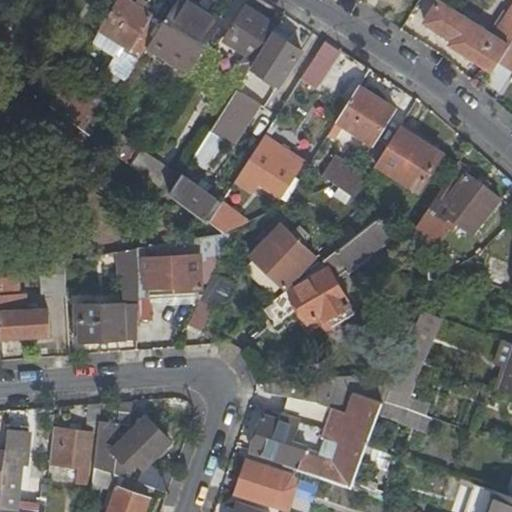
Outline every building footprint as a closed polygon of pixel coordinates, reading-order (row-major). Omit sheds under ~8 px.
[(127,54),(138,61),(148,45),(163,21),(130,0),(117,0),(100,28),(131,48),(127,54)] [(148,45),(189,71),(192,66),(205,46),(222,18),(204,7),(201,11),(182,0),(176,0),(163,21),(148,45)] [(204,7),(192,0),(182,0),(201,11),(204,7)] [(425,22),(453,40),(467,19),(438,1),(425,22)] [(212,104),(223,111),(238,88),(277,25),(245,4),(223,37),(249,54),(244,63),(239,60),(212,104)] [(452,43),(493,69),(509,46),(467,19),(453,40),(452,43)] [(303,51),(274,32),(252,67),(280,85),(303,51)] [(217,53),(205,46),(192,66),(204,73),(217,53)] [(322,86),(337,64),(322,54),(307,76),(322,86)] [(251,76),(245,88),(262,96),(268,84),(251,76)] [(106,112),(65,84),(51,106),(91,135),(100,121),(106,112)] [(396,107),(360,84),(338,120),(373,143),(396,107)] [(259,102),(238,88),(223,111),(212,128),(229,139),(245,113),(251,116),(259,102)] [(140,150),(100,121),(91,135),(131,164),(140,150)] [(444,153),(401,126),(377,164),(420,191),(444,153)] [(210,169),(226,141),(212,134),(197,161),(210,169)] [(257,180),(263,171),(287,187),(305,160),(267,135),(244,171),(257,180)] [(182,177),(141,149),(140,150),(131,164),(171,193),(182,177)] [(338,183),(357,195),(358,193),(370,175),(336,154),(324,174),(338,183)] [(425,245),(432,234),(446,212),(458,222),(463,215),(478,227),(501,197),(487,187),(491,182),(482,176),(479,180),(457,163),(414,232),(412,236),(425,245)] [(223,203),(183,174),(182,177),(171,193),(211,222),(219,208),(223,203)] [(234,185),(227,198),(246,208),(253,196),(234,185)] [(238,222),(219,208),(211,222),(219,228),(223,231),(236,228),(237,228),(243,226),(238,222)] [(463,215),(458,222),(473,233),(478,227),(463,215)] [(394,233),(381,216),(338,250),(351,267),(394,233)] [(295,260),(304,268),(316,255),(282,222),(269,236),(285,251),(295,260)] [(243,226),(231,238),(224,250),(200,299),(223,310),(261,235),(243,226)] [(204,251),(224,250),(231,238),(236,228),(223,231),(204,237),(204,251)] [(432,234),(425,245),(439,254),(449,261),(451,263),(454,264),(456,264),(458,264),(460,264),(465,262),(471,259),(466,256),(432,234)] [(285,251),(280,256),(290,265),(295,260),(285,251)] [(125,336),(136,335),(139,310),(145,254),(132,256),(119,257),(123,311),(123,315),(89,317),(89,313),(75,313),(76,340),(125,337),(125,336)] [(146,256),(146,287),(175,286),(175,288),(199,288),(203,288),(202,254),(146,256)] [(42,299),(67,297),(65,264),(40,266),(42,299)] [(442,265),(429,265),(429,280),(441,280),(442,265)] [(299,305),(308,321),(323,313),(326,319),(322,321),(326,329),(354,312),(328,268),(290,290),(288,288),(262,309),(274,324),(299,305)] [(19,276),(0,277),(0,337),(50,334),(48,309),(28,310),(27,294),(21,294),(19,276)] [(156,291),(144,291),(138,336),(151,336),(156,291)] [(186,330),(199,336),(213,309),(200,302),(186,330)] [(445,319),(423,311),(415,329),(407,348),(404,355),(426,363),(445,319)] [(322,321),(326,319),(323,313),(308,321),(311,327),(322,321)] [(511,346),(511,342),(504,340),(495,364),(505,367),(511,346)] [(511,346),(505,367),(497,388),(499,389),(511,393),(511,346)] [(426,363),(404,355),(396,375),(386,401),(392,403),(393,403),(408,409),(412,399),(426,363)] [(308,377),(271,378),(271,391),(296,390),(340,389),(326,430),(318,452),(335,458),(334,462),(305,452),(300,469),(353,487),(361,466),(363,461),(369,446),(371,441),(367,440),(387,375),(355,376),(308,377)] [(296,390),(287,417),(300,421),(314,426),(326,430),(340,389),(296,390)] [(511,393),(499,389),(483,434),(499,440),(511,405),(511,393)] [(431,406),(412,399),(408,409),(416,411),(421,413),(427,415),(431,406)] [(117,422),(116,428),(129,430),(133,400),(119,401),(117,422)] [(392,403),(386,401),(380,417),(410,428),(416,411),(408,409),(393,403),(392,403)] [(58,464),(79,467),(89,468),(93,431),(98,431),(100,420),(102,402),(87,403),(84,430),(80,429),(70,428),(55,426),(51,460),(59,461),(58,464)] [(421,413),(416,411),(410,428),(415,429),(421,413)] [(274,418),(298,426),(300,421),(287,417),(275,413),(274,418)] [(300,421),(298,426),(274,418),(263,414),(250,452),(300,469),(305,452),(314,426),(300,421)] [(117,422),(100,420),(98,431),(94,466),(122,476),(125,477),(127,471),(128,465),(130,467),(134,463),(140,470),(170,440),(147,416),(120,442),(115,441),(116,428),(117,422)] [(30,427),(8,424),(5,451),(4,462),(0,489),(0,491),(0,511),(45,511),(46,503),(38,503),(37,510),(15,508),(20,462),(26,463),(30,427)] [(394,436),(375,429),(371,441),(369,446),(374,447),(389,453),(394,436)] [(374,447),(369,446),(363,461),(397,472),(403,457),(389,453),(374,447)] [(288,509),(295,490),(292,473),(249,459),(238,492),(288,509)] [(89,468),(79,467),(78,477),(88,478),(89,468)] [(150,496),(153,487),(130,478),(129,478),(125,477),(122,476),(119,484),(150,496)] [(144,511),(150,496),(119,484),(108,511),(144,511)] [(511,511),(511,496),(477,484),(466,511),(511,511)] [(233,511),(267,511),(237,502),(233,511)]
